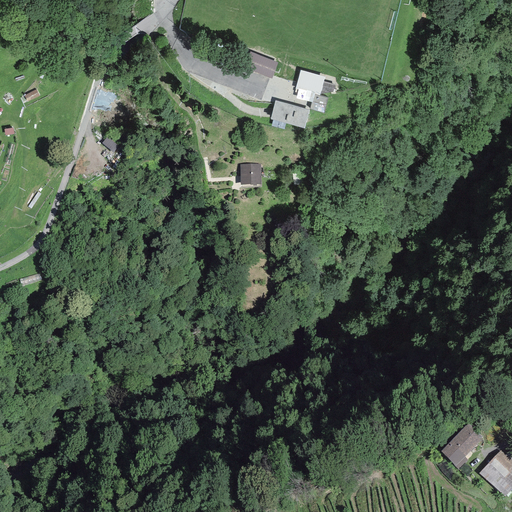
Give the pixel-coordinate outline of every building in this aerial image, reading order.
[(243,68),(272,79),(278,63),(250,52),(243,68)] [(325,77),(300,70),(295,89),(298,90),(315,94),(320,95),(321,90),(323,81),(325,77)] [(336,85),(323,81),(321,90),(334,93),(336,85)] [(315,94),(298,90),(296,99),(311,103),(312,103),(315,94)] [(320,95),(315,94),(312,103),(311,103),(309,109),(324,113),(326,105),(328,97),(320,95)] [(309,110),(275,101),(270,119),(304,128),(309,110)] [(260,163),(240,164),(241,185),(261,184),(260,163)] [(468,423),(440,452),(458,470),(468,460),(465,456),(483,438),(468,423)] [(511,458),(502,449),(478,473),(504,495),(511,486),(511,475),(509,473),(511,470),(511,458)]
